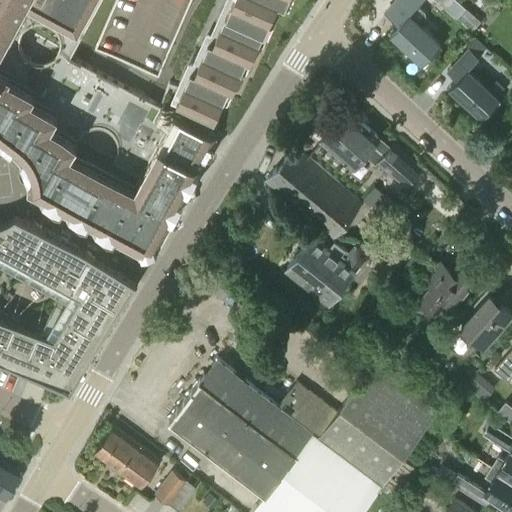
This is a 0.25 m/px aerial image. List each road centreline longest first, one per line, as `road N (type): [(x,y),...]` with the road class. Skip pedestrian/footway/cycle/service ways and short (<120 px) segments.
road 1 (tertiary): [(69,433),(318,31)]
road 2 (residential): [(511,208),(318,31)]
